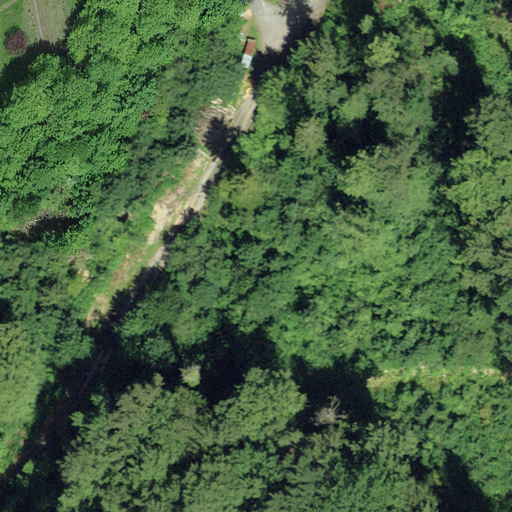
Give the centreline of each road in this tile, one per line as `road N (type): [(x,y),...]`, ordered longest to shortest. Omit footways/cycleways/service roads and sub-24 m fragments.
road 1 (track): [(304,0),(119,337),(0,505)]
road 2 (track): [(36,0),(63,91),(134,0)]
